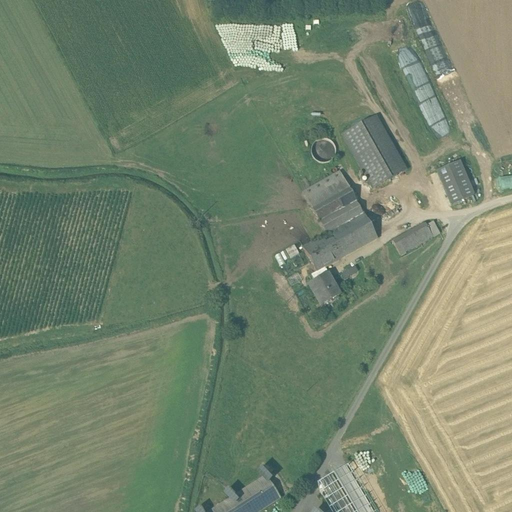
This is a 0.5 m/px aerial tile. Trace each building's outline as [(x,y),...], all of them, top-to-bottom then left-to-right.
[(201,12),(201,8),(186,8),(186,22),(205,23),(205,13),(201,12)] [(405,171),(375,118),(342,136),(372,189),(405,171)] [(335,156),(336,151),(335,147),(332,143),(328,140),(323,139),(319,140),(315,143),(312,147),(311,152),(312,157),(315,161),(319,163),(324,164),(328,163),(332,160),(335,156)] [(459,163),(437,172),(451,205),(473,196),(459,163)] [(340,172),(324,181),(302,193),(310,208),(347,187),(348,187),(340,172)] [(511,175),(493,181),(496,191),(511,187),(511,175)] [(347,187),(310,208),(318,223),(334,214),(356,202),(348,187),(347,187)] [(356,202),(334,214),(318,223),(325,235),(331,232),(334,230),(363,214),(356,202)] [(363,214),(334,230),(331,232),(325,235),(302,248),(316,273),(321,270),(377,239),(363,214)] [(433,222),(428,225),(433,235),(438,232),(433,222)] [(413,230),(392,242),(399,256),(432,238),(425,224),(413,230)] [(293,245),(275,255),(280,264),(298,254),(293,245)] [(380,248),(361,261),(378,286),(397,274),(397,272),(396,273),(380,248)] [(321,270),(316,273),(310,276),(314,282),(327,275),(326,272),(323,274),(321,270)] [(314,282),(308,285),(320,307),(339,296),(327,275),(314,282)] [(265,476),(209,511),(259,511),(280,499),(265,476)]
